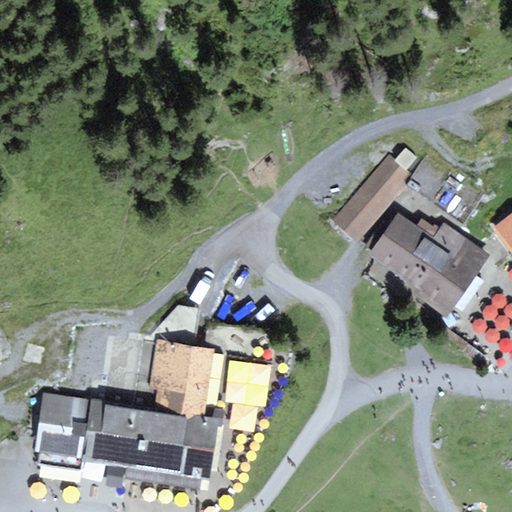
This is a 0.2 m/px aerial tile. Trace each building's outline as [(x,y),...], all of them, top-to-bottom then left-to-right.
[(390,153),(331,217),(354,238),(413,174),(390,153)] [(511,208),(492,224),(511,248),(511,208)] [(440,241),(402,212),(371,252),(456,316),(460,311),(474,321),(511,270),(452,225),(440,241)] [(88,396),(81,454),(214,471),(221,413),(206,411),(215,344),(158,336),(149,403),(88,396)] [(81,454),(88,396),(42,391),(36,447),(81,454)]
